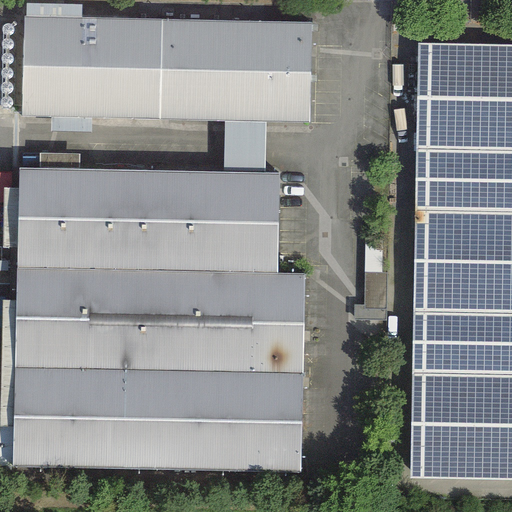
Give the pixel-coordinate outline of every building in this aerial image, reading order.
[(25,4),(25,16),(80,17),(80,5),(25,4)] [(25,16),(23,16),(20,115),(50,116),(90,117),(223,121),(264,121),(308,123),(310,23),(80,17),(25,16)] [(511,43),(418,42),(410,478),(511,479),(511,43)] [(89,133),(90,117),(50,116),(50,132),(89,133)] [(264,121),(223,121),(222,173),(263,173),(264,121)] [(38,154),(38,169),(78,170),(79,155),(38,154)] [(38,169),(18,169),(17,189),(16,248),(15,301),(12,467),(300,472),(303,275),(276,274),(278,174),(263,173),(222,173),(78,170),(38,169)] [(16,248),(17,189),(2,188),(1,248),(16,248)] [(384,313),(383,269),(360,270),(362,314),(384,313)] [(0,466),(12,467),(15,301),(1,301),(0,335),(0,466)]
